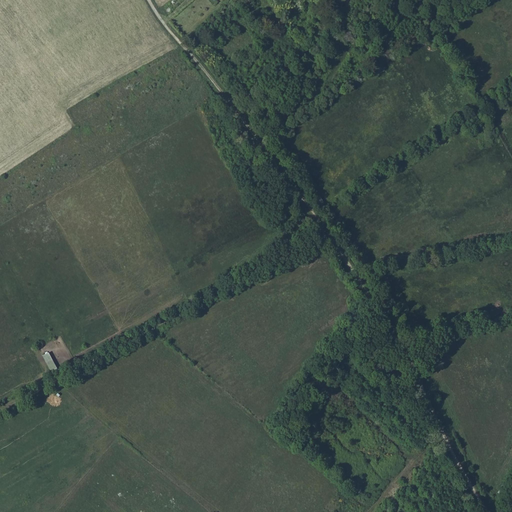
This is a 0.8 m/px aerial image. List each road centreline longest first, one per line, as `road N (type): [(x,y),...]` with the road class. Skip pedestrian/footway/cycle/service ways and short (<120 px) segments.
road 1 (track): [(148,0),(358,281),(484,511)]
road 2 (track): [(0,409),(325,232)]
